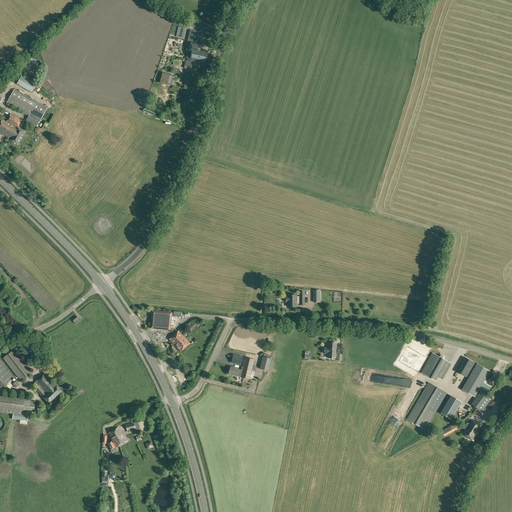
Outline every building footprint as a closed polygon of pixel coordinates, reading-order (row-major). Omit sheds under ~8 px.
[(199,49),(200,43),(197,43),(199,32),(190,30),(186,46),(188,47),(187,53),(207,57),(208,52),(199,50),(200,49),(199,49)] [(207,57),(187,53),(184,68),(190,70),(192,62),(194,60),(199,61),(199,62),(200,64),(202,64),(203,63),(204,63),(206,63),(207,57)] [(171,86),(174,76),(164,73),(162,84),(171,86)] [(31,92),(36,83),(22,75),(17,85),(31,92)] [(37,127),(47,107),(14,89),(6,104),(29,116),(26,121),(37,127)] [(18,128),(22,120),(10,114),(6,121),(2,119),(0,123),(0,133),(8,138),(7,139),(10,141),(17,145),(25,132),(18,128)] [(304,305),(304,292),(300,292),(300,296),(296,296),(296,295),(287,295),(287,296),(285,296),(285,302),(287,302),(287,307),(296,307),(296,302),(300,302),(300,305),(304,305)] [(171,330),(171,328),(172,312),(152,310),(150,329),(171,330)] [(181,351),(190,343),(179,331),(170,340),(181,351)] [(335,358),(336,343),(328,343),(328,348),(323,348),(324,348),(324,353),(328,354),(327,358),(335,358)] [(2,358),(22,383),(33,373),(14,349),(2,358)] [(442,380),(452,363),(432,353),(421,373),(436,381),(438,378),(442,380)] [(241,365),(243,359),(234,356),(232,363),(241,365)] [(474,362),(465,356),(457,370),(466,376),(474,362)] [(250,379),(254,359),(245,357),(243,367),(241,366),(240,370),(238,369),(230,367),(228,374),(236,376),(240,377),(250,379)] [(268,371),(271,359),(262,357),(259,369),(268,371)] [(0,388),(14,378),(0,359),(0,388)] [(475,397),(490,371),(477,363),(462,389),(475,397)] [(53,384),(44,374),(32,385),(44,397),(43,398),(49,403),(62,391),(54,383),(53,384)] [(426,430),(435,414),(447,393),(428,382),(407,419),(426,430)] [(485,394),(491,387),(486,383),(480,391),(485,394)] [(480,392),(471,404),(482,412),(491,400),(480,392)] [(0,412),(13,414),(12,419),(27,421),(29,411),(34,412),(35,401),(30,401),(31,397),(0,393),(0,412)] [(462,402),(451,396),(441,414),(451,420),(462,402)] [(466,429),(463,434),(474,441),(479,434),(478,433),(482,427),(472,420),(469,424),(468,423),(464,428),(466,429)] [(445,437),(454,432),(450,426),(442,431),(445,437)] [(124,437),(118,428),(108,434),(111,439),(110,439),(111,440),(107,443),(111,450),(115,447),(115,448),(127,441),(125,437),(124,437)]
